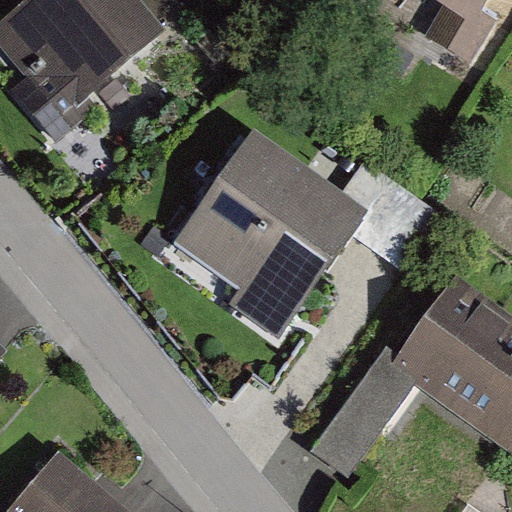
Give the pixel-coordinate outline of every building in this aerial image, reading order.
[(149,0),(26,0),(0,19),(0,31),(70,128),(183,46),(149,0)] [(449,0),(432,30),(470,52),(500,2),(496,0),(449,0)] [(369,205),(257,127),(175,244),(288,322),(369,205)] [(511,310),(473,282),(411,366),(511,440),(511,310)] [(401,365),(333,458),(366,483),(434,389),(401,365)] [(145,511),(62,445),(8,511),(145,511)]
